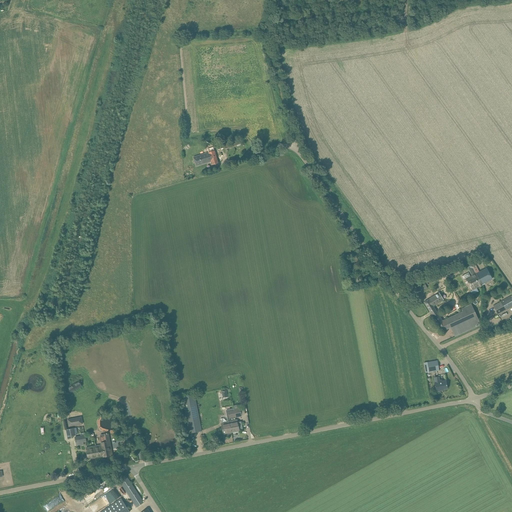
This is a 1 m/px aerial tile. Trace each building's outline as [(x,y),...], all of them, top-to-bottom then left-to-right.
[(226,150),(243,145),(241,139),(224,144),(226,150)] [(214,151),(209,152),(194,157),(196,166),(211,162),(212,165),(218,163),(214,151)] [(475,263),(472,265),(482,284),(488,281),(487,280),(491,278),(491,279),(492,279),(486,268),(480,272),(475,263)] [(469,273),(462,276),(464,279),(466,278),(472,290),(472,289),(473,290),(470,292),(472,295),(478,291),(476,287),(482,284),(472,265),(468,268),(472,275),(470,276),(469,273)] [(437,271),(432,274),(434,277),(444,272),(443,268),(437,271)] [(439,292),(424,302),(442,331),(455,325),(459,334),(480,324),(471,304),(461,309),(462,312),(442,321),(437,312),(435,309),(433,306),(444,300),(439,292)] [(511,306),(511,297),(511,296),(493,306),(498,314),(511,306)] [(437,360),(432,361),(427,362),(429,372),(439,370),(437,360)] [(438,377),(434,378),(435,382),(436,391),(441,390),(440,389),(442,389),(447,388),(447,385),(448,385),(449,384),(448,382),(447,381),(446,381),(442,382),(441,380),(439,381),(438,377)] [(79,381),(68,388),(71,393),(82,386),(79,381)] [(202,431),(201,426),(195,394),(183,396),(189,433),(202,431)] [(234,408),(226,410),(228,422),(221,423),(223,434),(232,432),(230,421),(236,420),(236,417),(234,406),(233,406),(234,408)] [(69,427),(83,424),(81,416),(67,419),(69,427)] [(236,420),(230,421),(232,432),(239,431),(239,430),(243,429),(242,424),(238,425),(237,422),(236,422),(236,420)] [(85,435),(84,433),(80,433),(81,436),(74,437),(76,444),(87,442),(85,435)] [(104,436),(100,437),(101,445),(96,446),(97,450),(99,449),(99,452),(102,451),(102,453),(103,453),(103,456),(104,456),(105,458),(106,458),(108,458),(108,457),(109,455),(112,455),(108,433),(103,434),(104,436)] [(96,446),(86,447),(87,453),(88,456),(89,459),(103,456),(103,453),(102,453),(102,451),(99,452),(99,449),(97,450),(96,446)] [(119,480),(121,484),(137,507),(144,502),(126,475),(119,480)] [(56,504),(63,501),(60,495),(51,499),(53,503),(55,502),(56,504)] [(131,511),(123,498),(100,511),(131,511)]
